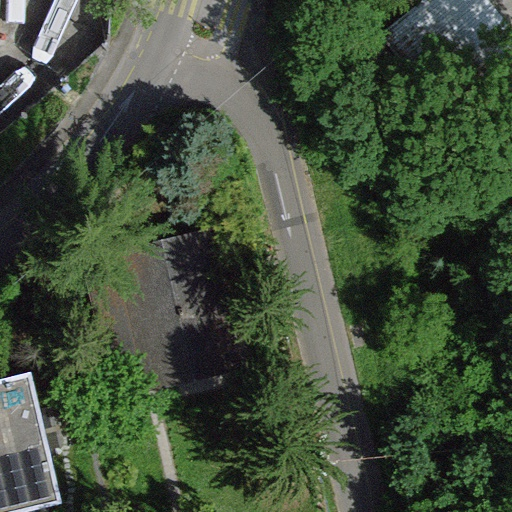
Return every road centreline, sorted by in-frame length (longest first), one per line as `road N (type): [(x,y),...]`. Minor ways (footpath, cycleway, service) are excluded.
road 1 (residential): [(155,61),(236,88),(277,154),(361,511)]
road 2 (residential): [(0,247),(85,163),(155,61)]
